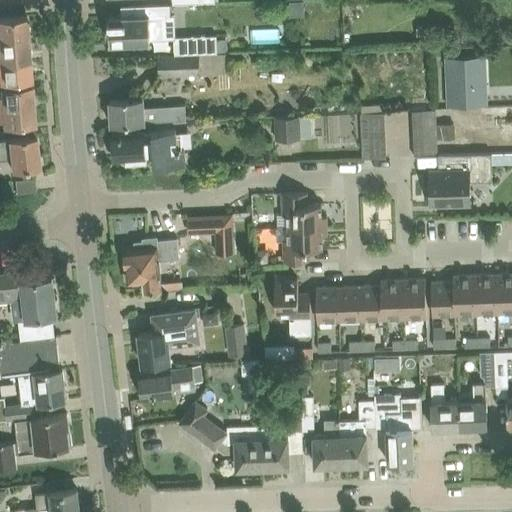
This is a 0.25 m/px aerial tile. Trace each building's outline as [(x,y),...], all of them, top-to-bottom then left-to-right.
[(162,38),(162,17),(170,17),(170,3),(121,5),(121,6),(128,6),(128,15),(109,15),(110,42),(150,41),(150,39),(162,38)] [(0,36),(28,34),(26,14),(0,16),(0,36)] [(0,60),(29,58),(28,34),(0,36),(0,60)] [(173,36),(174,54),(217,52),(217,51),(216,38),(216,34),(173,36)] [(226,38),(216,38),(217,51),(227,51),(226,38)] [(227,51),(217,51),(217,52),(174,54),(158,55),(159,75),(200,73),(200,71),(229,70),(228,51),(227,51)] [(473,56),(446,57),(447,105),(487,103),(486,83),(474,84),(473,56)] [(0,81),(11,80),(31,79),(29,58),(0,60),(0,81)] [(0,88),(0,93),(0,92),(0,104),(33,102),(31,83),(0,85),(0,88)] [(112,124),(131,122),(186,119),(185,103),(144,106),(144,96),(110,98),(112,124)] [(3,125),(15,125),(34,123),(33,102),(0,104),(0,118),(2,119),(3,125)] [(435,108),(411,110),(412,121),(436,120),(435,108)] [(511,132),(511,108),(483,109),(484,134),(511,132)] [(385,122),(384,111),(360,112),(361,123),(385,122)] [(300,137),(299,117),(299,115),(275,116),(276,138),(300,137)] [(436,120),(412,121),(413,133),(436,131),(436,122),(436,120)] [(436,131),(437,137),(455,137),(454,120),(436,122),(436,131)] [(385,134),(385,122),(361,123),(361,135),(385,134)] [(185,165),(184,146),(182,146),(181,133),(177,134),(176,129),(113,134),(114,158),(126,157),(127,163),(147,162),(147,158),(154,157),(154,167),(161,166),(162,169),(172,168),(172,166),(178,165),(185,165)] [(413,133),(413,144),(437,143),(437,137),(436,131),(413,133)] [(386,145),(385,134),(361,135),(362,146),(386,145)] [(36,135),(0,139),(0,158),(11,157),(12,170),(40,167),(36,135)] [(414,155),(437,155),(437,152),(437,143),(413,144),(414,155)] [(386,157),(386,145),(362,146),(362,158),(386,157)] [(430,187),(427,187),(427,199),(430,198),(431,204),(471,203),(470,181),(492,180),(492,163),(492,160),(492,152),(492,151),(437,152),(437,155),(444,155),(444,168),(430,169),(430,187)] [(276,226),(327,224),(327,215),(322,215),(321,203),(307,203),(307,191),(282,192),(282,212),(277,212),(277,225),(276,225),(276,226)] [(189,230),(215,229),(216,252),(233,251),(231,212),(188,214),(189,230)] [(327,234),(327,224),(276,226),(277,239),(283,239),(284,260),(309,259),(309,247),(323,247),(322,234),(327,234)] [(145,288),(164,286),(164,281),(161,281),(158,259),(179,257),(177,237),(157,239),(156,236),(144,237),(144,240),(135,241),(136,247),(124,248),(125,265),(126,265),(127,281),(144,279),(145,288)] [(21,270),(0,272),(0,299),(1,300),(0,292),(22,289),(25,318),(18,319),(20,339),(56,335),(52,335),(50,315),(57,314),(52,276),(23,280),(21,270)] [(511,272),(497,273),(498,312),(511,311),(511,272)] [(311,332),(310,316),(311,316),(311,311),(310,291),(298,291),(298,278),(286,278),(285,273),(275,273),(276,312),(289,312),(290,333),(311,332)] [(475,274),(476,312),(498,312),(497,273),(475,274)] [(453,274),(453,279),(454,313),(476,312),(475,274),(453,274)] [(403,278),(405,316),(427,316),(425,277),(403,278)] [(381,279),(381,284),(382,317),(405,316),(403,278),(381,279)] [(431,280),(432,300),(433,314),(454,313),(453,279),(431,280)] [(338,285),(340,319),(361,318),(360,284),(338,285)] [(360,284),(361,318),(382,317),(381,284),(360,284)] [(316,286),(317,306),(317,320),(340,319),(338,285),(316,286)] [(143,363),(163,361),(171,360),(169,344),(199,340),(195,307),(162,312),(164,329),(139,332),(143,363)] [(248,350),(244,323),(226,325),(230,353),(248,350)] [(511,326),(498,327),(499,345),(511,344),(511,326)] [(0,373),(2,374),(2,375),(18,373),(36,371),(36,370),(60,367),(56,335),(20,339),(0,341),(0,373)] [(478,337),(478,346),(491,345),(490,336),(478,337)] [(465,346),(478,346),(478,337),(465,337),(465,346)] [(433,338),(433,347),(447,347),(447,338),(433,338)] [(392,339),(392,348),(405,348),(405,339),(392,339)] [(405,339),(405,348),(418,347),(418,339),(405,339)] [(349,349),(362,349),(362,340),(349,341),(349,349)] [(374,340),(362,340),(362,349),(375,349),(374,340)] [(319,350),(331,350),(331,341),(318,342),(319,350)] [(312,356),(312,346),(295,346),(295,356),(312,356)] [(509,384),(507,349),(494,349),(494,351),(495,377),(496,384),(509,384)] [(494,351),(480,351),(481,374),(484,376),(485,378),(495,377),(494,351)] [(386,355),(374,355),(375,368),(386,367),(386,355)] [(242,374),(249,374),(250,393),(261,393),(260,358),(242,359),(242,374)] [(143,397),(163,394),(175,393),(174,391),(196,389),(195,380),(203,379),(201,364),(140,372),(143,397)] [(0,420),(16,419),(36,416),(34,402),(66,398),(63,367),(60,367),(36,370),(36,371),(18,373),(22,402),(5,404),(4,396),(0,396),(0,420)] [(472,381),(473,392),(459,392),(459,400),(460,426),(487,425),(486,399),(485,399),(484,381),(472,381)] [(431,401),(432,407),(432,427),(460,426),(459,400),(445,401),(444,382),(431,383),(432,401),(431,401)] [(386,426),(388,461),(414,460),(412,427),(422,427),(421,395),(401,396),(401,392),(376,393),(377,426),(386,426)] [(377,426),(376,393),(375,393),(375,398),(359,399),(360,418),(340,419),(341,463),(368,462),(366,426),(377,426)] [(314,428),(313,394),(302,394),(304,429),(314,428)] [(230,424),(226,430),(204,414),(208,408),(196,399),(180,421),(215,447),(215,446),(224,452),(236,451),(235,423),(230,424)] [(16,452),(55,448),(59,447),(59,445),(70,444),(68,426),(69,426),(67,412),(36,416),(16,419),(19,440),(0,442),(0,468),(17,466),(16,452)] [(303,415),(287,416),(287,429),(304,429),(303,415)] [(315,464),(341,463),(340,419),(340,418),(324,418),(325,434),(314,434),(315,464)] [(237,467),(263,466),(262,437),(261,423),(235,423),(236,451),(237,467)] [(289,465),(289,445),(288,436),(262,437),(263,466),(289,465)] [(80,511),(77,488),(50,491),(37,493),(37,492),(35,493),(37,511),(80,511)]
